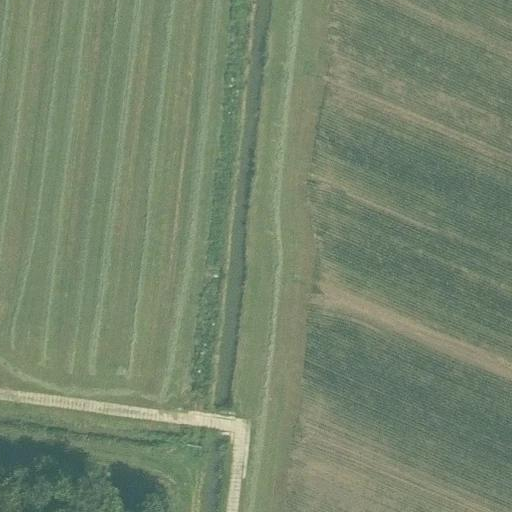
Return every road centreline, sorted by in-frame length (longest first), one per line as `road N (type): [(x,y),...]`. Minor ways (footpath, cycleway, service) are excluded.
road 1 (track): [(0,397),(237,425),(243,438),(235,511)]
road 2 (unknown): [(0,441),(160,477),(173,511)]
